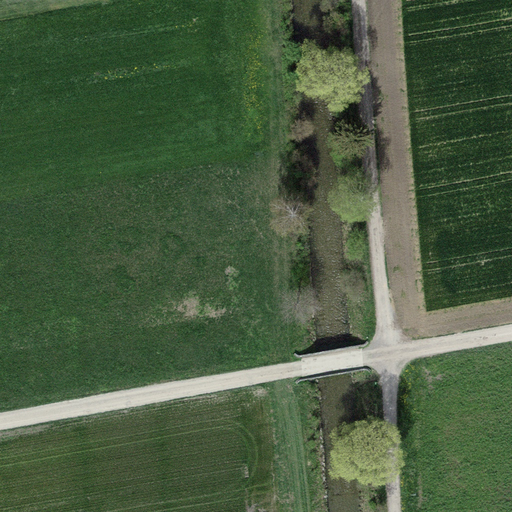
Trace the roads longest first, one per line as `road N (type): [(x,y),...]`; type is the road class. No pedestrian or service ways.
road 1 (track): [(394,511),(360,0)]
road 2 (track): [(386,357),(0,421)]
road 3 (track): [(386,357),(511,335)]
